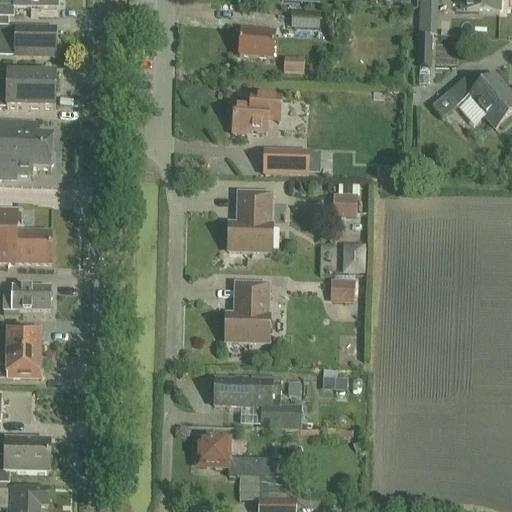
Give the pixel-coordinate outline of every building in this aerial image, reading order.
[(0,0),(0,18),(14,19),(14,9),(58,10),(57,0),(0,0)] [(500,13),(499,0),(463,0),(463,12),(500,13)] [(291,30),(320,32),(321,14),(292,12),(291,30)] [(0,58),(14,59),(55,60),(56,31),(9,30),(9,20),(0,19),(0,58)] [(273,61),(275,33),(241,30),(239,58),(273,61)] [(304,62),(284,61),(284,75),(304,76),(304,62)] [(0,74),(0,92),(56,94),(56,76),(8,75),(0,74)] [(472,75),(432,109),(443,121),(468,99),(496,131),(511,117),(511,97),(494,77),(482,87),(472,75)] [(0,109),(7,110),(7,111),(55,112),(56,94),(0,92),(0,109)] [(267,136),(268,124),(280,125),(282,99),(252,97),(251,109),(235,108),(233,136),(247,138),(248,134),(267,136)] [(318,132),(318,117),(314,117),(314,112),(320,113),(320,100),(314,99),(296,99),(295,131),(318,132)] [(51,173),(53,138),(37,137),(37,125),(0,123),(0,182),(16,183),(16,179),(33,179),(33,172),(51,173)] [(309,154),(265,153),(265,177),(308,178),(309,154)] [(274,256),(275,228),(272,228),(274,197),(241,196),(240,213),(244,213),(244,226),(231,226),(230,254),(274,256)] [(357,198),(334,198),(333,221),(357,221),(357,198)] [(0,211),(0,266),(52,267),(52,235),(18,234),(18,211),(0,211)] [(355,284),(331,283),(331,307),(354,307),(355,284)] [(270,347),(271,318),(269,318),(270,288),(237,286),(236,304),(240,304),(240,317),(228,317),(226,345),(270,347)] [(13,289),(13,292),(4,292),(3,313),(12,313),(50,314),(51,290),(13,289)] [(7,355),(7,356),(41,357),(41,332),(23,332),(23,331),(8,330),(8,331),(0,330),(0,343),(7,344),(7,355)] [(41,382),(41,357),(7,356),(7,355),(0,355),(0,381),(7,382),(22,382),(22,381),(41,382)] [(261,431),(281,432),(302,433),(303,409),(281,408),(282,382),(236,380),(236,383),(215,383),(214,408),(250,410),(250,408),(262,408),(261,431)] [(240,503),(260,504),(260,511),(296,511),(297,480),(276,480),(276,464),(231,462),(232,460),(230,460),(230,454),(228,454),(228,442),(199,441),(198,468),(213,469),(215,471),(229,471),(229,479),(241,480),(240,503)] [(49,477),(50,444),(6,443),(6,459),(0,458),(0,479),(16,480),(16,476),(49,477)] [(9,492),(0,491),(0,511),(8,511),(39,511),(40,509),(48,510),(49,492),(14,491),(14,492),(9,492)]
